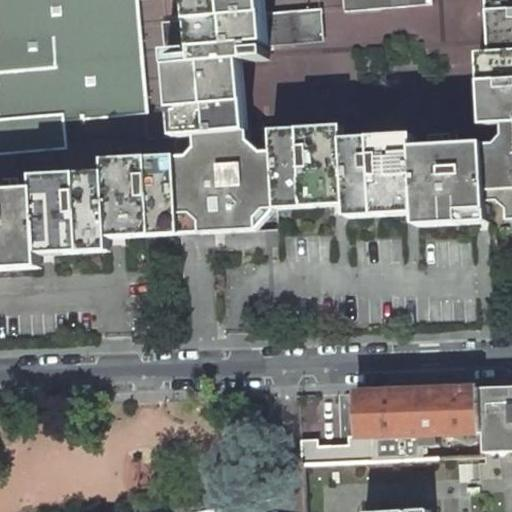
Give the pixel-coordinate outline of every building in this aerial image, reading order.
[(64,120),(147,113),(137,0),(0,0),(0,153),(67,148),(64,120)] [(264,0),(191,0),(193,23),(164,25),(176,138),(196,136),(197,148),(189,157),(178,158),(106,162),(107,175),(37,179),(38,192),(0,194),(0,271),(43,269),(42,257),(112,252),(111,239),(181,235),(180,215),(192,215),(201,222),(201,235),(259,231),(258,220),(267,211),(278,210),(349,206),(349,219),(418,215),(419,228),(490,224),(488,204),(500,204),(509,211),(509,223),(511,223),(511,0),(489,0),(493,55),(480,56),(484,127),(504,125),(505,137),(498,145),(485,146),(416,150),(415,137),(344,141),(344,128),(273,133),(274,153),(264,153),(249,141),(248,132),(242,63),(270,61),(269,51),(255,52),(255,47),(324,41),(322,12),(266,16),(264,0)] [(433,4),(432,0),(345,0),(346,12),(433,4)] [(196,136),(176,138),(178,158),(189,157),(197,148),(196,136)] [(511,511),(511,387),(481,389),(484,434),(485,446),(511,445),(511,511)] [(441,447),(441,436),(484,434),(481,389),(356,393),(358,437),(349,437),(350,445),(319,447),(319,440),(302,441),(303,465),(424,460),(424,448),(441,447)] [(262,423),(262,406),(232,406),(232,418),(244,418),(244,423),(262,423)] [(511,452),(511,445),(485,446),(485,454),(511,452)]
